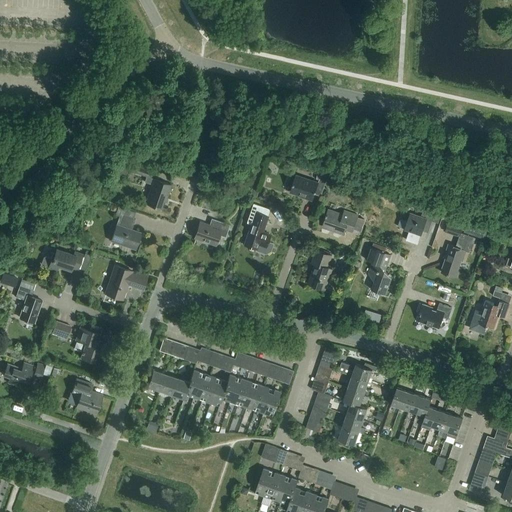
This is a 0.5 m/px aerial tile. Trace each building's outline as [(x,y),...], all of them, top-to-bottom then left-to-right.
[(172,185),(155,179),(151,178),(153,171),(137,165),(135,173),(146,177),(145,182),(152,185),(146,204),(161,209),(165,198),(167,199),(172,185)] [(329,174),(322,172),(319,181),(326,183),(329,174)] [(318,183),(296,175),(290,191),(305,196),(305,197),(312,200),(318,183)] [(251,224),(244,245),(256,249),(256,250),(266,254),(271,251),(274,243),(268,241),(270,235),(263,232),(268,216),(267,216),(270,209),(253,203),(247,223),(251,224)] [(436,214),(438,209),(429,206),(427,211),(436,214)] [(353,231),(358,215),(344,211),(343,215),(328,210),(323,227),(344,234),(346,229),(353,231)] [(407,212),(404,219),(408,221),(405,229),(410,230),(406,240),(418,244),(426,219),(438,223),(440,218),(423,212),(421,217),(407,212)] [(121,213),(117,224),(111,240),(136,248),(142,232),(132,229),(136,218),(134,217),(121,213)] [(226,237),(230,225),(215,220),(213,226),(201,222),(196,237),(215,244),(218,234),(226,237)] [(460,236),(456,247),(449,244),(444,258),(446,258),(441,271),(457,277),(460,268),(458,268),(461,260),(462,261),(466,250),(471,252),(476,238),(461,233),(463,226),(449,221),(445,231),(460,236)] [(372,247),(367,261),(372,263),(368,274),(375,281),(369,297),(377,300),(379,292),(386,294),(391,278),(385,271),(391,254),(372,247)] [(78,269),(83,254),(75,251),(74,254),(57,248),(54,258),(52,257),(52,258),(46,256),(43,257),(41,263),(43,266),(57,271),(59,265),(71,270),(72,267),(78,269)] [(325,289),(332,268),(328,267),(332,255),(317,250),(312,263),(315,264),(308,283),(325,289)] [(144,288),(148,276),(116,265),(106,293),(123,299),(128,283),(144,288)] [(22,280),(20,284),(16,296),(26,300),(20,316),(35,322),(43,300),(32,296),(35,290),(25,286),(27,281),(22,280)] [(495,288),(493,295),(500,298),(502,290),(495,288)] [(486,300),(482,312),(476,310),(473,320),(475,326),(474,329),(484,333),(486,325),(494,328),(497,318),(496,318),(498,314),(505,317),(510,303),(499,300),(497,306),(493,305),(494,303),(486,300)] [(448,318),(452,307),(439,303),(437,311),(432,309),(433,307),(423,304),(419,313),(422,314),(419,321),(439,327),(443,316),(448,318)] [(377,327),(381,314),(366,309),(362,321),(377,327)] [(67,339),(71,326),(56,321),(52,334),(67,339)] [(81,327),(77,339),(86,342),(83,350),(82,350),(81,352),(82,352),(81,357),(94,361),(99,347),(104,349),(106,342),(98,339),(102,328),(92,325),(90,330),(81,327)] [(165,352),(169,339),(164,337),(159,350),(165,352)] [(177,356),(182,343),(176,341),(172,354),(177,356)] [(189,360),(193,347),(188,345),(183,358),(189,360)] [(208,364),(213,365),(218,352),(212,350),(208,364)] [(224,354),(218,352),(213,365),(219,367),(224,354)] [(249,370),(254,357),(248,355),(244,368),(249,370)] [(254,357),(249,370),(255,372),(260,359),(254,357)] [(320,364),(333,369),(335,364),(322,359),(320,364)] [(29,383),(35,366),(24,362),(22,368),(7,363),(4,374),(10,376),(8,382),(17,385),(18,379),(29,383)] [(338,371),(352,376),(368,381),(373,369),(377,370),(378,367),(366,362),(364,366),(356,363),(353,371),(350,370),(351,365),(342,362),(338,371)] [(46,365),(38,363),(33,377),(41,380),(46,365)] [(333,369),(320,364),(318,370),(331,375),(333,369)] [(283,381),(287,368),(281,366),(277,379),(283,381)] [(287,368),(283,381),(289,383),(294,371),(287,368)] [(147,386),(159,390),(165,373),(152,369),(147,386)] [(185,394),(194,397),(202,372),(193,369),(189,381),(185,394)] [(202,372),(194,397),(202,399),(210,375),(202,372)] [(159,390),(171,394),(177,377),(165,373),(159,390)] [(221,398),(230,401),(238,377),(229,374),(226,381),(227,381),(221,398)] [(210,402),(218,378),(210,375),(202,399),(210,402)] [(352,376),(348,388),(364,393),(368,395),(370,390),(366,389),(368,381),(352,376)] [(189,381),(177,377),(171,394),(184,398),(185,394),(189,381)] [(238,404),(246,379),(238,377),(230,401),(238,404)] [(97,413),(103,394),(91,390),(93,384),(77,378),(72,391),(80,394),(76,406),(97,413)] [(226,381),(218,378),(210,402),(219,405),(221,398),(227,381),(226,381)] [(238,404),(246,407),(254,382),(246,379),(238,404)] [(254,409),(263,385),(254,382),(246,407),(254,409)] [(324,393),(326,388),(313,383),(311,389),(324,393)] [(271,388),(263,385),(254,409),(263,412),(271,388)] [(391,403),(400,406),(406,390),(397,387),(391,403)] [(280,391),(271,388),(263,412),(272,415),(280,391)] [(360,405),(364,393),(348,388),(344,400),(350,402),(360,405)] [(443,400),(449,402),(453,390),(447,388),(443,400)] [(414,393),(406,390),(400,406),(408,409),(414,393)] [(458,392),(453,390),(449,402),(454,404),(458,392)] [(416,412),(422,396),(414,393),(408,409),(416,412)] [(422,396),(416,412),(417,412),(416,417),(423,419),(425,415),(428,405),(429,406),(431,399),(422,396)] [(316,397),(314,403),(328,408),(330,402),(316,397)] [(350,402),(346,414),(363,420),(367,407),(360,405),(350,402)] [(328,408),(314,403),(313,408),(326,413),(328,408)] [(431,425),(437,408),(429,406),(428,405),(425,415),(423,419),(422,422),(423,422),(422,426),(430,429),(432,425),(431,425)] [(439,428),(445,411),(437,408),(431,425),(432,425),(439,428)] [(454,414),(445,411),(439,428),(448,431),(454,414)] [(363,420),(346,414),(342,426),(359,432),(364,434),(366,429),(361,427),(363,420)] [(454,414),(448,431),(447,435),(455,438),(462,417),(454,414)] [(511,424),(501,420),(499,426),(511,430),(511,427),(511,424)] [(320,431),(321,426),(308,421),(306,427),(320,431)] [(355,444),(359,432),(342,426),(338,438),(355,444)] [(497,431),(509,436),(511,430),(499,426),(497,431)] [(261,456),(267,458),(273,460),(275,455),(278,447),(266,443),(261,456)] [(511,449),(506,447),(505,449),(492,444),(490,450),(503,454),(511,457),(511,449)] [(284,464),(288,451),(283,449),(279,462),(284,464)] [(288,451),(284,464),(290,466),(294,453),(288,451)] [(494,459),(481,454),(479,459),(492,464),(494,459)] [(438,457),(435,467),(442,469),(446,459),(438,457)] [(490,470),(492,464),(479,459),(477,465),(490,470)] [(264,495),(272,471),(263,467),(254,492),(264,495)] [(315,483),(320,470),(314,468),(310,481),(315,483)] [(325,472),(320,470),(315,483),(321,485),(325,472)] [(264,495),(272,498),(281,473),(272,471),(264,495)] [(471,484),(484,488),(486,489),(488,483),(486,483),(488,477),(475,472),(471,484)] [(289,476),(281,473),(272,498),(281,501),(289,476)] [(281,501),(289,504),(295,486),(296,486),(298,479),(289,476),(281,501)] [(343,497),(347,484),(342,482),(337,496),(343,497)] [(511,484),(507,482),(502,495),(510,497),(509,501),(511,502),(511,484)] [(347,484),(343,497),(348,499),(353,486),(347,484)] [(290,511),(295,511),(304,489),(296,486),(295,486),(289,504),(286,511),(290,511)] [(305,511),(312,492),(304,489),(295,511),(305,511)] [(314,511),(321,495),(312,492),(305,511),(314,511)] [(321,495),(314,511),(324,511),(325,510),(329,498),(321,495)] [(362,511),(364,511),(369,500),(363,498),(359,511),(362,511)] [(369,500),(364,511),(370,511),(374,502),(369,500)]
